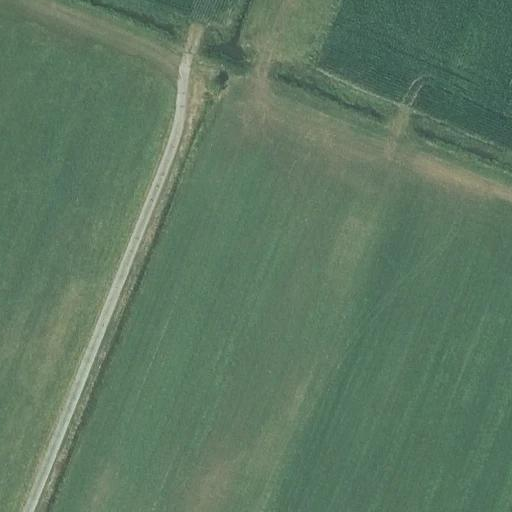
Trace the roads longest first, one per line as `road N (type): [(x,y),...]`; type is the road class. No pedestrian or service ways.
road 1 (track): [(29,511),(177,141),(200,5)]
road 2 (track): [(254,92),(511,198)]
road 3 (track): [(254,92),(25,0)]
